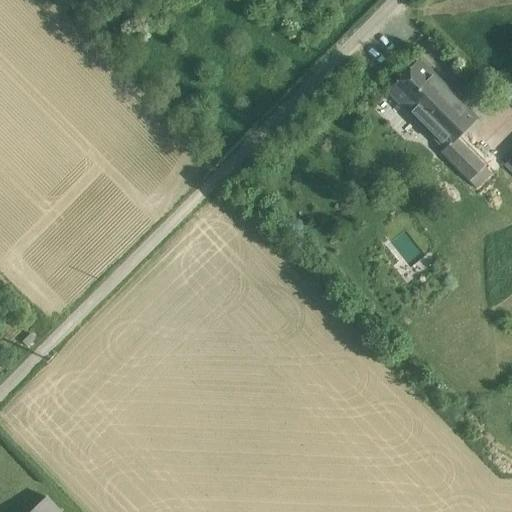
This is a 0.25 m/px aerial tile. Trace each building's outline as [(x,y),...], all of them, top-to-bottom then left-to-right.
[(476,119),(417,63),(386,95),(445,151),(456,139),(476,119)] [(511,73),(497,88),(508,100),(511,96),(511,73)] [(476,119),(456,139),(464,146),(483,126),(476,119)] [(464,146),(456,139),(445,151),(441,155),(475,189),(491,173),(464,146)] [(511,156),(511,155),(502,164),(511,173),(511,156)] [(59,511),(46,497),(29,511),(59,511)]
